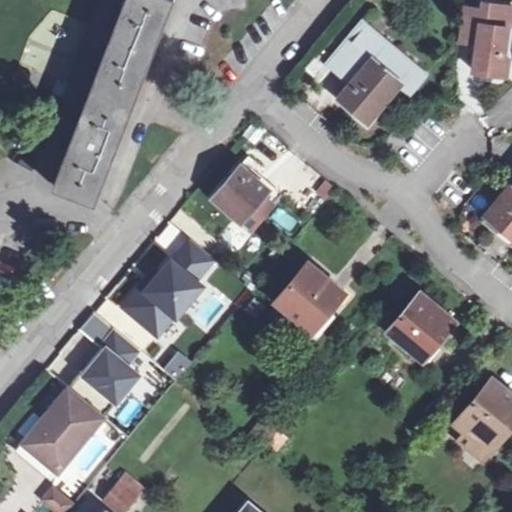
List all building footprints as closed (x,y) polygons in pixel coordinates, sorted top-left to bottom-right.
[(126,0),(56,182),(94,196),(171,0),(126,0)] [(481,41),(477,72),(508,76),(510,59),(506,59),(510,29),(511,26),(511,9),(486,6),(485,12),(465,10),(461,38),(481,41)] [(340,98),(370,122),(402,81),(411,89),(426,71),(362,20),(348,38),(362,49),(342,73),(353,81),(340,98)] [(348,38),(329,62),(342,73),(362,49),(348,38)] [(215,196),(255,228),(281,198),(243,165),(215,196)] [(511,185),(487,215),(511,235),(511,185)] [(125,305),(160,334),(174,316),(177,317),(204,284),(198,279),(216,258),(193,238),(175,259),(173,258),(161,273),(147,289),(143,285),(125,305)] [(309,263),(278,300),(314,330),(346,292),(309,263)] [(147,289),(161,273),(157,268),(143,285),(147,289)] [(423,293),(391,331),(424,358),(456,320),(423,293)] [(140,347),(117,328),(104,345),(107,347),(87,373),(83,370),(70,386),(105,415),(117,401),(140,373),(127,363),(140,347)] [(104,345),(83,370),(87,373),(107,347),(104,345)] [(180,348),(164,366),(178,379),(194,360),(180,348)] [(511,392),(494,378),(462,416),(496,443),(511,424),(511,392)] [(27,444),(60,471),(105,415),(70,386),(53,406),(57,409),(27,444)] [(142,422),(117,401),(105,415),(130,436),(142,422)] [(267,444),(278,430),(264,419),(249,437),(262,449),(267,444)] [(287,437),(278,430),(267,444),(276,451),(287,437)] [(123,511),(125,511),(137,498),(129,491),(137,482),(126,472),(106,497),(123,511)] [(129,491),(137,498),(144,488),(137,482),(129,491)] [(52,486),(43,497),(60,511),(66,511),(73,504),(52,486)] [(276,508),(280,511),(293,511),(298,506),(286,496),(276,508)]
